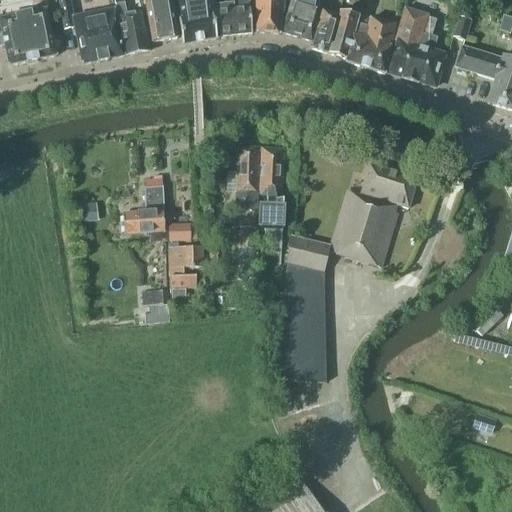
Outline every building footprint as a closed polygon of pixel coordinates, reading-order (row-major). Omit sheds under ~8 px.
[(56,0),(63,33),(72,31),(79,66),(79,67),(95,64),(96,65),(105,63),(105,62),(123,58),(119,38),(118,39),(112,11),(73,19),(69,0),(56,0)] [(141,14),(125,17),(122,0),(111,0),(119,38),(123,58),(146,54),(147,51),(141,14)] [(142,0),(150,45),(175,41),(168,0),(142,0)] [(173,0),(180,47),(215,41),(211,16),(212,16),(209,0),(173,0)] [(215,38),(250,35),(247,0),(222,0),(223,6),(213,7),(215,38)] [(282,0),(253,0),(253,3),(255,35),(278,36),(282,0)] [(290,0),(290,1),(281,35),(309,43),(316,19),(320,4),(321,0),(290,0)] [(426,18),(415,15),(402,11),(393,43),(395,44),(386,75),(401,79),(400,81),(415,85),(417,86),(418,84),(434,89),(444,57),(432,54),(437,40),(431,38),(435,23),(426,20),(426,18)] [(44,13),(0,22),(0,49),(2,49),(7,69),(25,65),(25,66),(35,63),(35,62),(54,59),(44,13)] [(327,56),(337,18),(321,14),(310,51),(327,56)] [(337,18),(327,56),(345,62),(344,64),(383,76),(388,55),(394,26),(339,14),(337,18)] [(498,33),(509,36),(511,26),(511,21),(502,18),(498,33)] [(464,43),(470,23),(459,20),(453,40),(464,43)] [(493,82),(500,61),(460,49),(454,69),(457,71),(456,74),(464,77),(466,73),(493,82)] [(511,113),(511,112),(511,60),(501,57),(500,61),(493,82),(494,82),(486,105),(511,113)] [(255,195),(257,151),(235,150),(234,195),(255,195)] [(278,199),(280,152),(260,152),(258,199),(265,199),(265,207),(257,206),(257,229),(262,230),(267,250),(280,251),(281,230),(283,230),(284,207),(282,207),(282,201),(275,203),(274,199),(278,199)] [(406,210),(415,182),(369,168),(360,196),(346,192),(330,241),(328,248),(294,241),(289,240),(289,241),(285,266),(321,275),(327,255),(380,270),(388,241),(396,215),(393,214),(395,207),(406,210)] [(122,236),(162,234),(161,213),(162,213),(160,189),(141,191),(143,214),(120,216),(122,236)] [(190,244),(189,218),(168,218),(169,245),(190,244)] [(511,229),(502,262),(511,265),(511,229)] [(252,262),(255,231),(239,230),(237,250),(239,250),(238,261),(252,262)] [(184,291),(195,291),(195,278),(183,278),(183,270),(201,270),(201,249),(177,250),(167,250),(167,271),(170,271),(169,306),(184,306),(184,291)] [(217,271),(216,256),(208,256),(209,271),(217,271)] [(272,376),(326,382),(321,275),(285,266),(272,376)] [(168,324),(166,293),(141,294),(141,309),(148,309),(148,316),(144,316),(145,327),(168,324)] [(502,318),(491,307),(470,328),(480,339),(502,318)] [(503,366),(495,364),(489,387),(496,389),(503,366)] [(471,431),(490,437),(495,422),(475,416),(471,431)] [(318,511),(296,478),(246,511),(318,511)]
